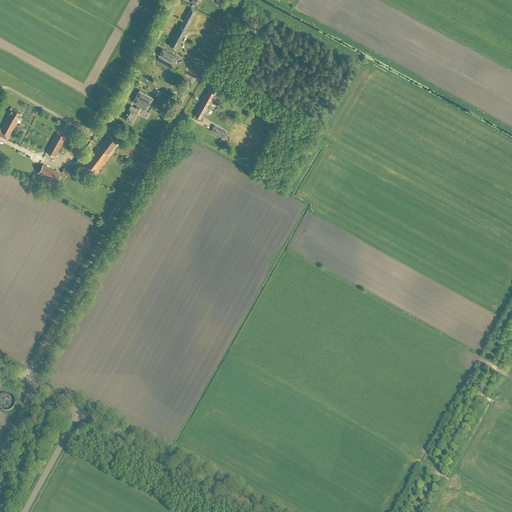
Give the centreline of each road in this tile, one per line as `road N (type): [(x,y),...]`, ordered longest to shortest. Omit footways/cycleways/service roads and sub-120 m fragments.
road 1 (unclassified): [(23,378),(153,150)]
road 2 (unclassified): [(262,511),(79,409)]
road 3 (unclassified): [(413,511),(511,334)]
road 4 (unclassified): [(153,150),(238,0)]
road 5 (unclassified): [(153,150),(109,128),(77,126),(7,87)]
